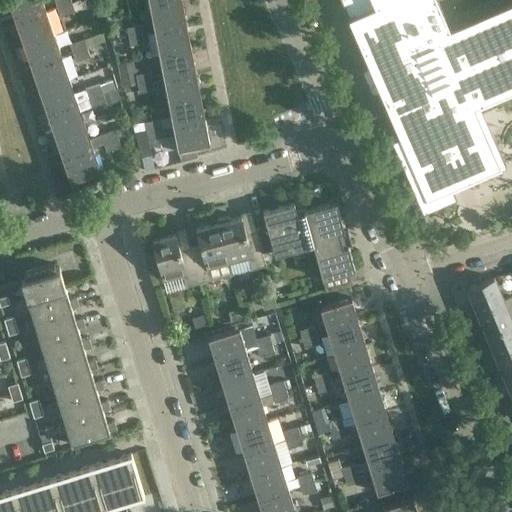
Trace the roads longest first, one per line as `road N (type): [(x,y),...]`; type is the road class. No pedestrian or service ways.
road 1 (residential): [(196,511),(108,206)]
road 2 (residential): [(502,511),(400,278)]
road 3 (residential): [(108,206),(342,140)]
road 4 (residential): [(342,140),(277,0)]
road 5 (residential): [(400,278),(342,140)]
